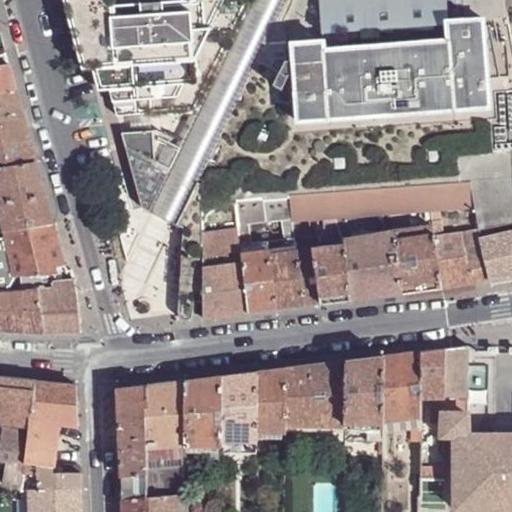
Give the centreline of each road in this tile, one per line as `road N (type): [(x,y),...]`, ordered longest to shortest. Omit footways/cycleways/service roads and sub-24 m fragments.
road 1 (tertiary): [(118,357),(511,309)]
road 2 (residential): [(18,0),(118,357)]
road 3 (tertiary): [(98,511),(92,360)]
